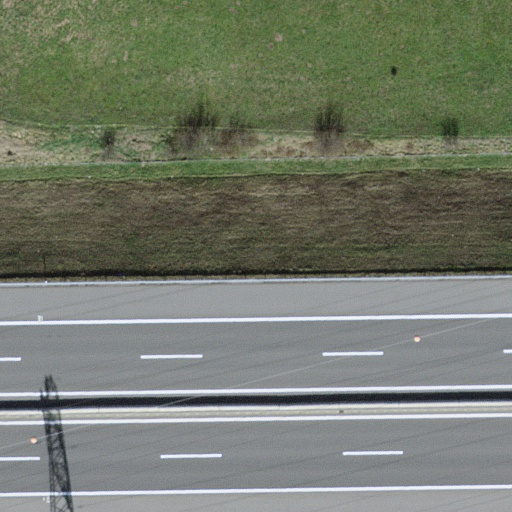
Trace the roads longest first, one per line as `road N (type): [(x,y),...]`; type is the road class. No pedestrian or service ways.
road 1 (motorway): [(0,458),(511,449)]
road 2 (motorway): [(511,347),(0,356)]
